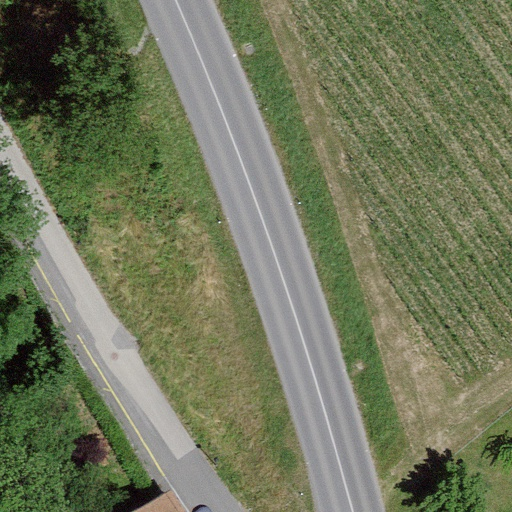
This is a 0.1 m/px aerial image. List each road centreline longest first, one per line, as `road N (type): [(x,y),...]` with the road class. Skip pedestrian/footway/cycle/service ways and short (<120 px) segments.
road 1 (tertiary): [(352,511),(260,212),(175,0)]
road 2 (residential): [(217,511),(0,155)]
